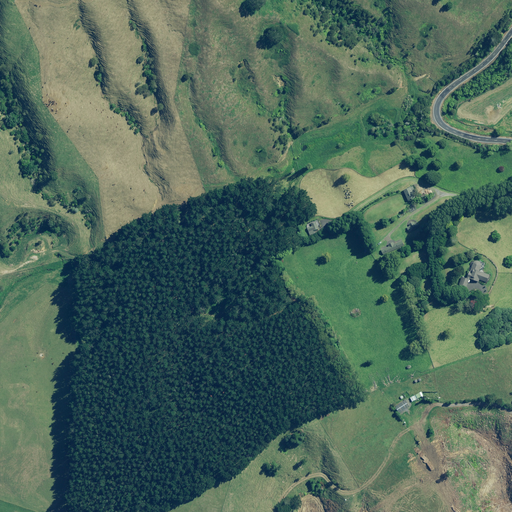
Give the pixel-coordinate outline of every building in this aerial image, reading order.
[(419,198),(414,186),(403,190),(409,202),(419,198)] [(317,221),(310,223),(311,226),(307,228),(309,235),(314,234),(313,231),(318,229),(317,226),(318,226),(317,221)] [(414,221),(409,224),(410,226),(407,228),(409,232),(420,226),(417,222),(415,224),(414,221)] [(394,242),(388,244),(389,246),(381,250),(383,255),(404,246),(402,240),(394,244),(394,242)] [(469,271),(467,277),(479,281),(479,279),(487,282),(490,274),(479,271),(481,265),(481,264),(480,262),(479,261),(478,261),(475,261),(474,261),(473,262),(470,271),(469,271)] [(467,287),(469,280),(463,277),(460,285),(467,287)] [(423,396),(421,392),(410,398),(412,402),(423,396)] [(409,406),(405,400),(395,407),(399,413),(409,406)]
